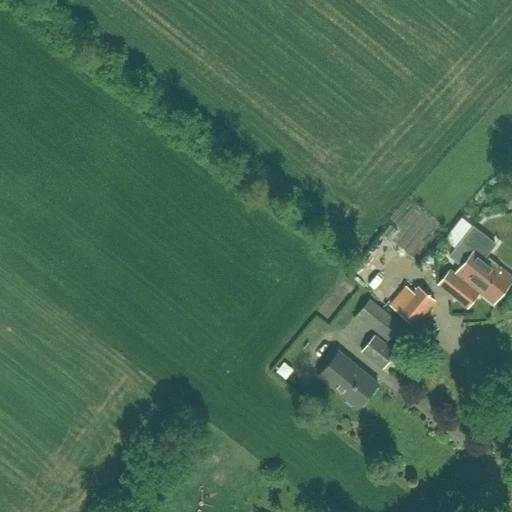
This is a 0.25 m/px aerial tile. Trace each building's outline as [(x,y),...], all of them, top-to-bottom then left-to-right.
[(492,302),(511,277),(511,276),(475,247),(454,272),(492,302)] [(410,325),(411,324),(419,314),(430,300),(413,286),(410,290),(404,285),(387,306),(393,311),(410,325)] [(391,335),(401,343),(407,348),(414,339),(399,327),(401,324),(368,298),(354,315),(387,340),(391,335)] [(382,369),(395,351),(373,335),(359,351),(382,369)] [(357,407),(377,382),(338,349),(317,375),(357,407)]
